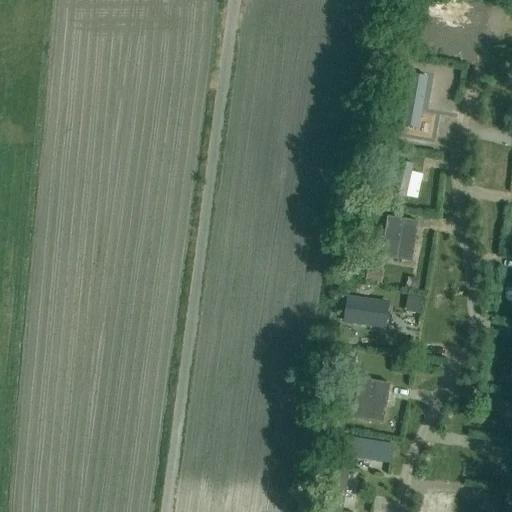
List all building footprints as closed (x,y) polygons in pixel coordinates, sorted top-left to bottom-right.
[(418,78),(417,109),(458,110),(458,78),(418,78)] [(398,161),(391,194),(406,197),(413,164),(398,161)] [(380,257),(411,263),(418,221),(387,216),(380,257)] [(380,272),(368,270),(366,281),(378,283),(380,272)] [(388,302),(356,298),(349,298),(346,324),(351,324),(385,328),(388,302)] [(367,420),(371,401),(386,403),(389,384),(359,379),(352,418),(367,420)] [(394,446),(336,436),(333,454),(391,463),(394,446)] [(367,511),(369,505),(352,503),(350,511),(367,511)]
